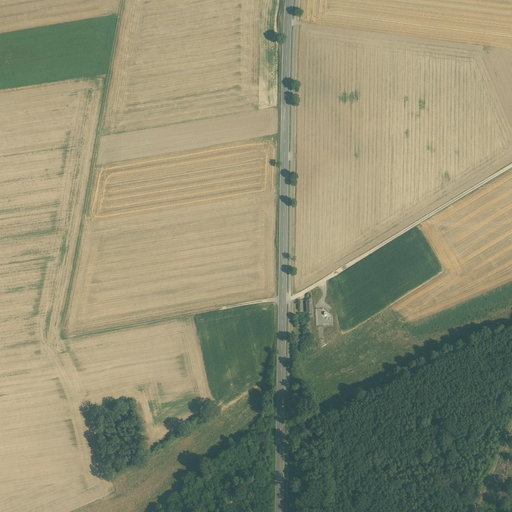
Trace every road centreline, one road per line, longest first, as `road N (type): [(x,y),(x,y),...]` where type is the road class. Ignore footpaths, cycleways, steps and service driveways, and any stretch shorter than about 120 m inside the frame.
road 1 (track): [(511,167),(295,298),(62,338),(123,0)]
road 2 (primary): [(279,511),(289,0)]
